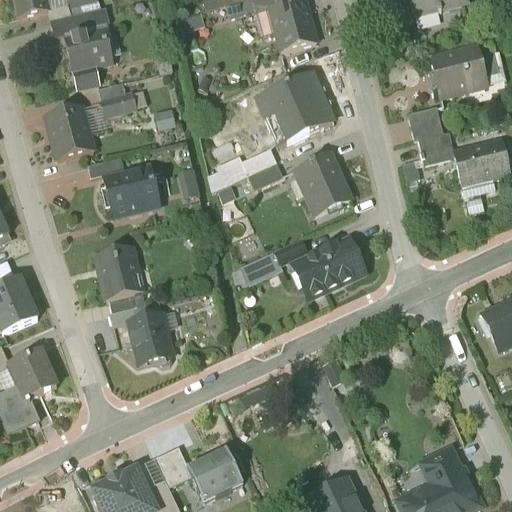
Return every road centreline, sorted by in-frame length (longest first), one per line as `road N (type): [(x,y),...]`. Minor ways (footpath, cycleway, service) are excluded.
road 1 (residential): [(0,98),(106,436)]
road 2 (residential): [(106,436),(422,296)]
road 3 (residential): [(341,0),(403,257),(422,296)]
road 4 (residential): [(511,485),(422,296)]
